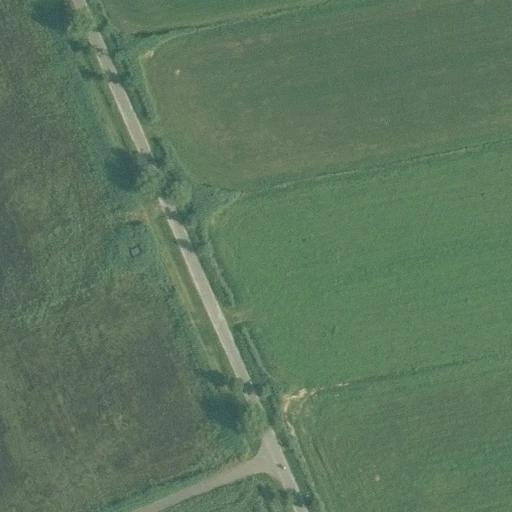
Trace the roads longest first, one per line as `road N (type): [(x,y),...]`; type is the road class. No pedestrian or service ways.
road 1 (unclassified): [(301,511),(77,0)]
road 2 (track): [(144,511),(277,455)]
